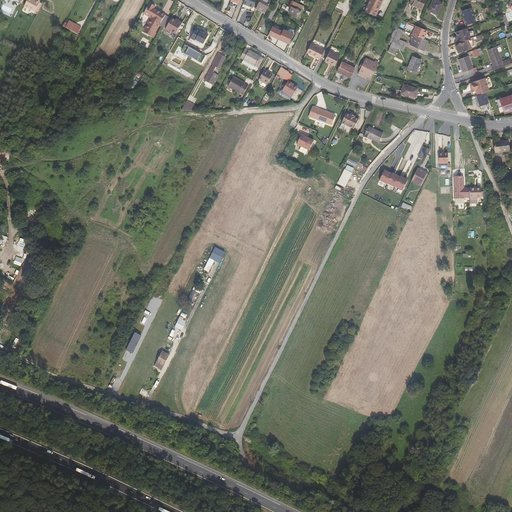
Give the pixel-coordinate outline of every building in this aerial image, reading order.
[(29,0),(27,4),(38,9),(42,0),(29,0)] [(260,0),(256,8),(265,13),(271,0),(260,0)] [(370,0),(365,11),(375,16),(382,0),(370,0)] [(411,0),(410,4),(421,9),(425,0),(411,0)] [(432,0),(428,10),(437,15),(443,3),(436,0),(432,0)] [(293,16),(298,18),(304,6),(294,2),(289,12),(294,14),(293,16)] [(152,19),(144,32),(148,35),(154,38),(166,17),(161,14),(156,11),(157,9),(150,5),(145,15),(152,19)] [(462,11),(467,26),(476,22),(471,8),(462,11)] [(506,15),(500,17),(502,25),(496,27),(496,29),(509,24),(506,15)] [(176,21),(173,19),(167,31),(172,34),(173,32),(178,35),(184,24),(180,21),(179,23),(176,21)] [(66,27),(80,35),(84,27),(70,20),(66,27)] [(416,25),(412,34),(424,39),(427,30),(416,25)] [(279,39),(283,31),(272,26),(269,34),(279,39)] [(388,51),(395,54),(400,44),(393,41),(399,28),(395,27),(388,41),(392,43),(388,51)] [(400,39),(404,30),(399,28),(393,41),(400,44),(406,47),(407,43),(400,39)] [(458,38),(456,39),(457,44),(465,41),(468,40),(471,39),(467,28),(456,32),(457,37),(458,38)] [(210,36),(198,29),(193,38),(194,39),(196,41),(197,40),(205,44),(210,36)] [(279,39),(289,44),(293,36),(283,31),(279,39)] [(424,51),(428,41),(424,39),(412,34),(410,39),(412,40),(410,45),(424,51)] [(459,53),(468,50),(465,41),(457,44),(455,45),(459,53)] [(320,59),(324,51),(312,44),(307,53),(320,59)] [(404,51),(406,47),(400,44),(395,54),(397,55),(399,49),(404,51)] [(492,67),(493,71),(511,64),(509,59),(502,62),(499,52),(502,51),(500,46),(488,50),(494,66),(492,67)] [(187,54),(198,60),(201,53),(190,48),(187,54)] [(246,50),(242,58),(260,69),(265,60),(246,50)] [(340,55),(330,50),(325,61),(335,66),(340,55)] [(458,60),(464,76),(478,71),(477,69),(476,69),(475,68),(473,68),(469,56),(458,60)] [(408,68),(417,72),(422,60),(413,57),(408,68)] [(258,72),(260,69),(242,58),(240,62),(258,72)] [(365,58),(363,63),(360,68),(358,73),(366,77),(370,79),(378,63),(374,62),(365,58)] [(342,61),(336,71),(350,78),(355,68),(342,61)] [(224,66),(217,62),(213,68),(218,71),(215,76),(211,74),(205,86),(211,89),(218,78),(217,78),(224,66)] [(283,71),(279,77),(285,81),(289,75),(283,71)] [(265,72),(260,82),(269,87),(275,77),(265,72)] [(231,83),(229,87),(244,95),(249,86),(234,77),(233,79),(231,78),(229,82),(231,83)] [(472,92),(474,97),(476,96),(485,93),(486,93),(489,91),(485,78),(471,83),(473,88),(474,88),(475,91),(472,92)] [(284,90),(286,91),(285,93),(294,99),(300,90),(290,84),(288,87),(286,86),(284,90)] [(418,88),(404,84),(401,93),(415,97),(418,88)] [(489,103),(485,93),(476,96),(480,107),(489,103)] [(511,94),(497,100),(500,107),(503,106),(505,114),(511,111),(511,94)] [(188,103),(183,112),(193,113),(196,107),(188,103)] [(319,108),(315,117),(333,126),(338,117),(329,113),(327,112),(327,111),(319,108)] [(349,115),(344,125),(356,131),(361,121),(357,119),(358,118),(353,116),(353,117),(349,115)] [(366,138),(372,141),(377,131),(371,128),(366,138)] [(386,135),(377,131),(372,141),(372,142),(373,140),(381,144),(386,135)] [(315,146),(303,140),(298,150),(310,156),(315,146)] [(493,142),(495,153),(510,151),(509,140),(493,142)] [(448,153),(439,153),(439,164),(448,164),(448,153)] [(352,174),(345,170),(338,184),(345,187),(352,174)] [(385,172),(380,182),(387,186),(388,185),(392,176),(385,172)] [(420,176),(416,174),(412,183),(422,188),(428,176),(422,173),(420,176)] [(392,176),(388,185),(395,189),(396,188),(400,178),(393,175),(392,176)] [(463,177),(454,177),(454,199),(465,199),(465,197),(471,197),(471,198),(483,198),(483,189),(478,189),(478,190),(471,190),(471,189),(467,189),(467,190),(463,190),(463,177)] [(400,178),(396,188),(403,192),(408,182),(401,178),(400,178)] [(404,204),(402,209),(410,213),(412,208),(404,204)] [(26,254),(23,253),(27,241),(21,239),(13,263),(22,266),(26,254)] [(210,258),(220,263),(225,251),(215,247),(210,258)] [(188,298),(194,301),(200,291),(194,288),(188,298)] [(173,332),(180,335),(184,326),(181,325),(182,323),(178,321),(173,332)] [(133,353),(142,335),(135,332),(126,350),(133,353)] [(161,355),(155,367),(162,371),(168,359),(161,355)]
